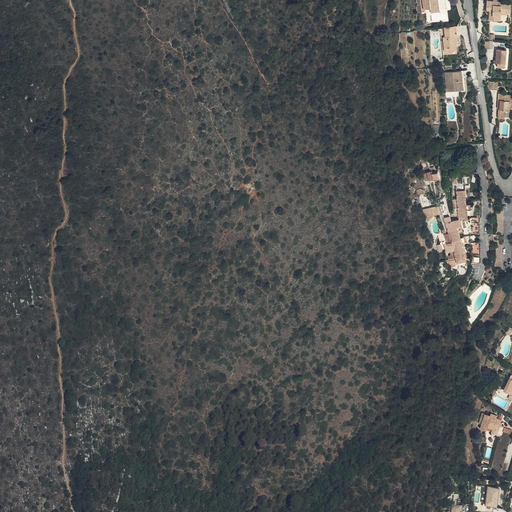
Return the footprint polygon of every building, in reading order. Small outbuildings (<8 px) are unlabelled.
[(422,0),(423,10),(431,9),(431,13),(440,12),(440,10),(447,9),(445,0),(422,0)] [(489,11),(488,21),(499,21),(499,17),(501,17),(501,15),(501,12),(507,12),(508,4),(501,3),(497,3),(493,3),(493,11),(489,11)] [(454,26),(444,27),(445,37),(443,37),(444,49),(448,48),(449,51),(452,51),(456,50),(457,50),(456,44),(458,43),(457,38),(456,38),(455,33),(454,26)] [(507,63),(508,49),(498,48),(497,62),(507,63)] [(445,72),(447,92),(463,90),(461,71),(445,72)] [(511,107),(511,97),(509,97),(509,94),(498,93),(498,100),(500,100),(499,104),(497,104),(497,108),(499,109),(498,115),(504,116),(505,110),(505,108),(510,109),(510,107),(511,107)] [(432,173),(432,171),(422,173),(424,179),(428,178),(429,180),(440,177),(438,171),(437,171),(432,173)] [(458,215),(458,219),(460,219),(467,219),(467,211),(471,210),(471,205),(466,205),(465,191),(456,191),(457,199),(452,199),(453,215),(458,215)] [(437,206),(423,210),(425,217),(433,215),(434,216),(439,214),(437,206)] [(460,219),(458,219),(452,221),(450,216),(444,218),(449,233),(451,240),(447,242),(444,243),(447,252),(450,251),(451,255),(448,256),(451,264),(455,263),(467,259),(462,244),(466,242),(460,225),(460,219)] [(447,242),(444,234),(438,236),(440,244),(444,243),(447,242)] [(508,398),(511,400),(511,379),(509,378),(503,390),(510,394),(508,398)] [(490,416),(484,414),(480,430),(486,431),(487,427),(492,429),(491,433),(497,435),(502,419),(496,418),(497,415),(491,413),(490,416)] [(486,505),(498,505),(499,486),(487,485),(486,505)]
